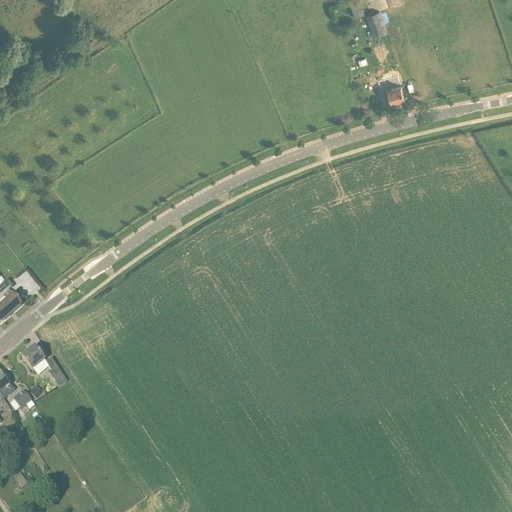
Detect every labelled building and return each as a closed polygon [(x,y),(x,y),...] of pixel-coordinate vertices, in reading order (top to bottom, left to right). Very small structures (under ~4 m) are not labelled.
[(356,17),(365,15),(363,6),(354,9),(356,17)] [(366,16),(373,37),(386,33),(379,12),(366,16)] [(387,97),(389,97),(391,104),(405,99),(397,73),(391,75),(395,87),(391,88),(392,90),(386,92),(387,97)] [(0,307),(0,323),(21,305),(13,296),(0,307)] [(44,361),(34,348),(22,358),(32,371),(44,361)] [(66,382),(51,359),(45,362),(51,372),(49,373),(58,387),(66,382)] [(1,375),(0,375),(0,395),(2,398),(7,394),(13,390),(1,375)] [(39,394),(41,392),(34,386),(29,393),(36,400),(40,395),(39,394)] [(23,391),(13,400),(20,409),(31,401),(23,391)]
